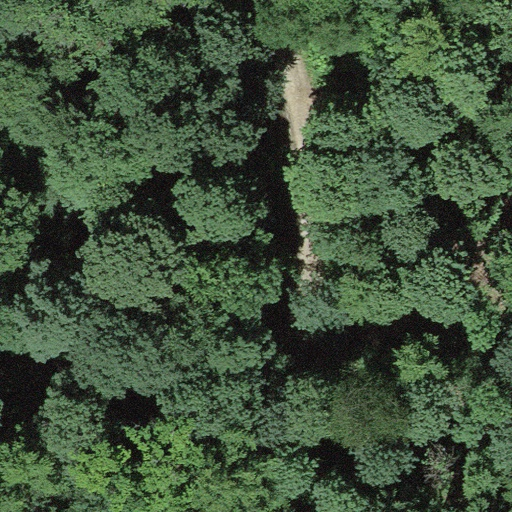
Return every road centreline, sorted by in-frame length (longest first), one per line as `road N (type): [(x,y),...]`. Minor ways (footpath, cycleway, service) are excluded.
road 1 (track): [(232,511),(310,298),(310,144)]
road 2 (track): [(310,144),(283,31),(267,0)]
